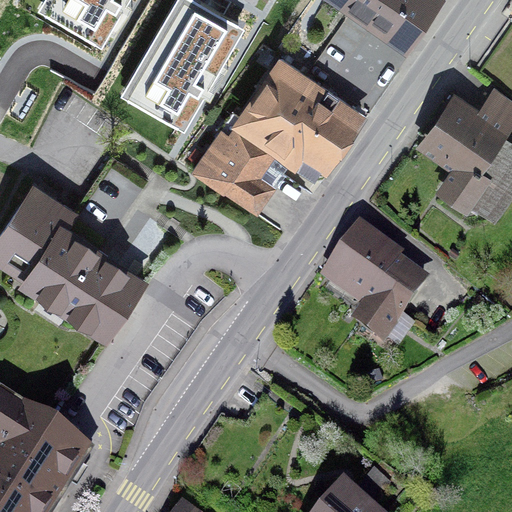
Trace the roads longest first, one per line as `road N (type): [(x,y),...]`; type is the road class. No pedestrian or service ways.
road 1 (primary): [(238,341),(481,0)]
road 2 (residential): [(511,327),(363,410),(344,409),(238,341)]
road 3 (primary): [(122,511),(238,341)]
